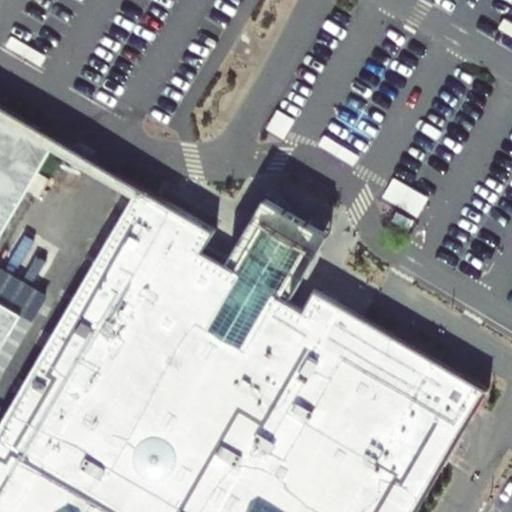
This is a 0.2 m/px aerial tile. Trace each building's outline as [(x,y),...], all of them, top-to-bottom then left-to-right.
[(297,122),(308,104),(287,92),(276,110),(297,122)] [(261,135),(283,147),(297,122),(276,110),(261,135)] [(0,511),(412,511),(482,395),(312,293),(300,313),(277,299),(304,255),(306,257),(308,254),(302,250),(300,252),(280,241),(263,229),(263,227),(257,224),(255,226),(257,229),(232,273),(198,254),(211,233),(143,189),(0,424),(0,348),(22,311),(0,298),(0,234),(54,144),(0,112),(0,511)] [(414,203),(425,212),(444,181),(404,157),(389,183),(414,203)] [(413,233),(425,212),(414,203),(389,183),(379,200),(395,210),(390,219),(413,233)]
